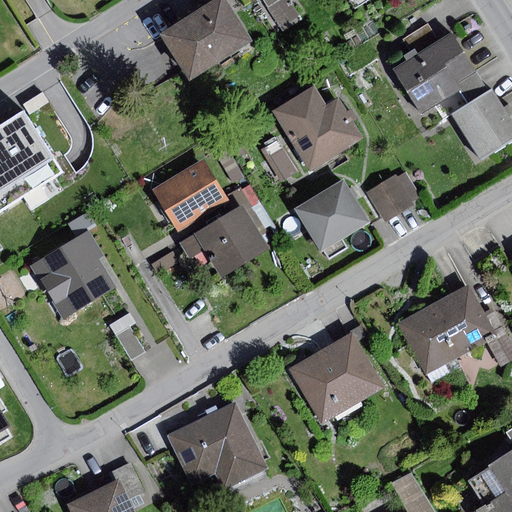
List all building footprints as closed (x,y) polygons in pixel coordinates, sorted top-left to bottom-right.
[(226,0),(218,0),(162,36),(191,82),(254,42),(226,0)] [(265,0),(285,31),(303,20),(290,0),(265,0)] [(403,40),(414,58),(440,42),(429,24),(403,40)] [(414,58),(395,70),(423,114),(436,106),(444,120),(453,115),(489,92),(453,34),(440,42),(414,58)] [(315,88),(275,112),(312,171),(364,139),(351,117),(339,98),(326,106),(315,88)] [(489,92),(453,115),(482,160),(511,141),(511,119),(493,89),(489,92)] [(25,112),(0,128),(0,213),(64,172),(25,112)] [(279,141),(266,148),(285,180),(297,173),(279,141)] [(203,160),(153,191),(178,232),(224,204),(229,201),(203,160)] [(396,176),(383,184),(401,214),(415,206),(413,202),(421,197),(407,173),(398,178),(396,176)] [(346,178),(295,208),(322,253),(325,251),(330,260),(349,249),(345,241),(374,224),(346,178)] [(383,184),(367,193),(386,223),(401,214),(383,184)] [(231,214),(245,205),(250,202),(243,192),(229,201),(224,204),(231,214)] [(231,214),(181,244),(190,259),(206,250),(224,279),(272,250),(245,205),(231,214)] [(89,231),(30,266),(63,322),(118,289),(100,259),(105,256),(89,231)] [(173,252),(152,264),(159,275),(180,263),(173,252)] [(468,286),(399,325),(427,376),(497,336),(468,286)] [(110,325),(116,336),(130,328),(136,325),(130,314),(110,325)] [(130,328),(116,336),(130,361),(145,353),(130,328)] [(354,334),(291,369),(322,424),(385,389),(354,334)] [(236,401),(167,435),(192,485),(216,473),(225,491),(269,469),(236,401)] [(0,433),(12,427),(0,407),(0,433)] [(488,508),(481,511),(511,511),(511,452),(469,478),(488,508)] [(116,471),(120,481),(130,501),(146,494),(132,464),(116,471)] [(393,483),(409,511),(436,511),(412,474),(393,483)] [(120,481),(70,506),(72,511),(135,511),(130,501),(120,481)]
